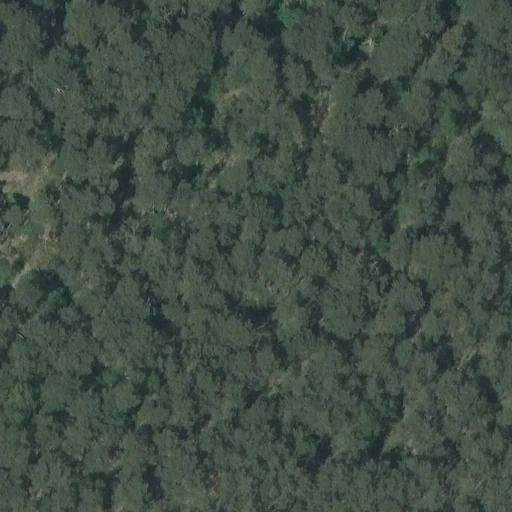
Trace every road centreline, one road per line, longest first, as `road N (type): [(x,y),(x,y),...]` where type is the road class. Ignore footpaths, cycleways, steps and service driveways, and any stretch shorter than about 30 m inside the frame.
road 1 (track): [(37,256),(146,231),(390,122),(511,23)]
road 2 (track): [(37,256),(131,0)]
